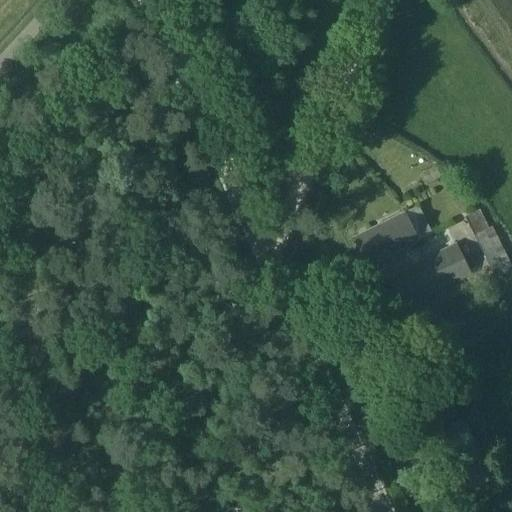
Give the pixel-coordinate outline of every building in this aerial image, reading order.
[(418,206),(403,213),(404,214),(354,238),(367,266),(417,241),(432,234),(418,206)] [(479,210),(465,217),(495,278),(511,270),(511,267),(492,226),(488,228),(479,210)] [(456,242),(385,277),(401,310),(472,275),(456,242)] [(414,332),(422,348),(441,339),(433,322),(414,332)] [(457,416),(448,397),(434,405),(444,424),(457,416)] [(470,489),(486,483),(494,479),(487,461),(479,464),(476,465),(458,421),(457,421),(449,424),(445,426),(470,489)]
